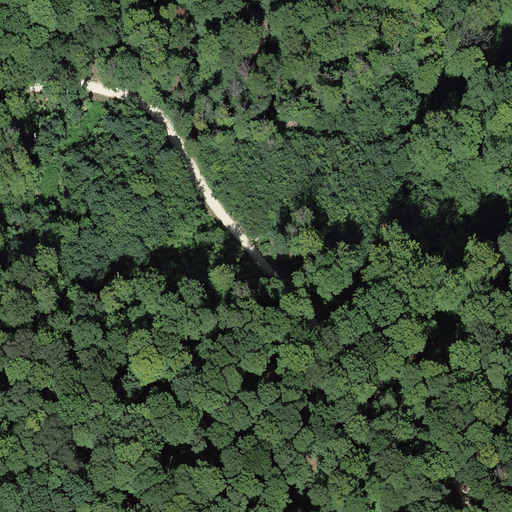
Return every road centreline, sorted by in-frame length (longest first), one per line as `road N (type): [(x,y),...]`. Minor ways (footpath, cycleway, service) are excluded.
road 1 (track): [(0,85),(78,83),(148,111),(230,226),(426,443)]
road 2 (track): [(466,511),(450,466),(426,443),(428,487),(409,511)]
road 3 (track): [(117,511),(0,440)]
